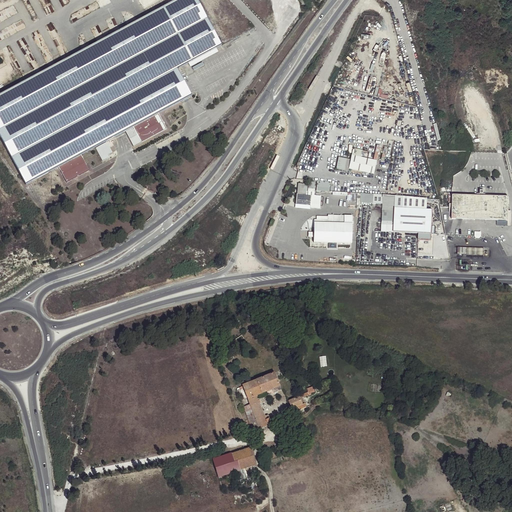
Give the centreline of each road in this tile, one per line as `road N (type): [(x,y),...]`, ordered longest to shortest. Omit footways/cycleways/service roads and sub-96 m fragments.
road 1 (primary): [(46,354),(105,321),(244,286),(424,276)]
road 2 (primary): [(273,81),(190,197),(118,249),(39,282),(10,307)]
road 3 (primary): [(39,317),(48,289),(149,246),(195,210),(274,103)]
road 4 (primary): [(183,288),(69,323),(42,320)]
road 5 (unclassified): [(264,198),(228,268),(183,288)]
road 6 (primary): [(274,103),(347,0)]
road 7 (primary): [(424,276),(300,271)]
